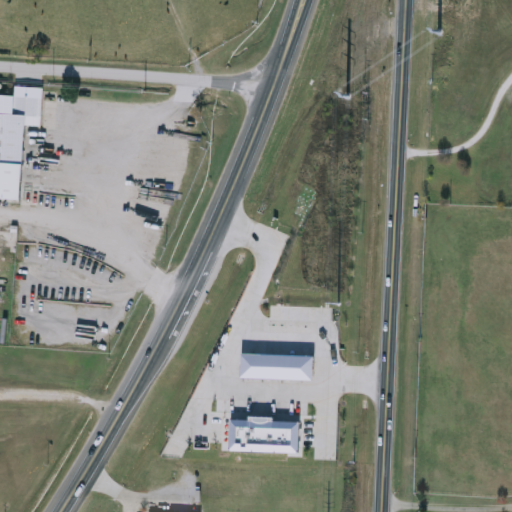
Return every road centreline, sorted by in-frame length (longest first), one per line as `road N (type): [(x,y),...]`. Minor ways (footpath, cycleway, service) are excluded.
road 1 (primary): [(60,511),(153,355),(220,215),(303,0)]
road 2 (secondary): [(394,0),(374,511)]
road 3 (residential): [(276,79),(0,64)]
